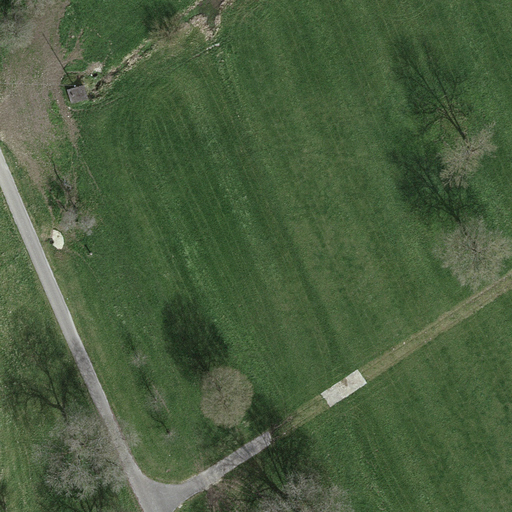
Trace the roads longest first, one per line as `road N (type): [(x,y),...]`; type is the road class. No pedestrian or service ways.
road 1 (track): [(150,510),(511,280)]
road 2 (unclassified): [(150,511),(0,165)]
